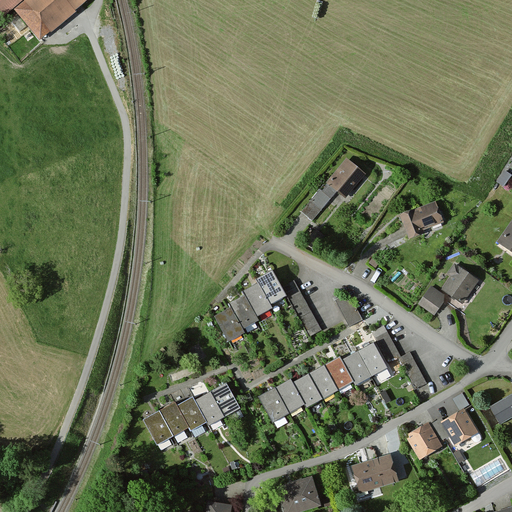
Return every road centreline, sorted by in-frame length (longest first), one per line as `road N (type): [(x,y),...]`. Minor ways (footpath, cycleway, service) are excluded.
road 1 (residential): [(490,367),(356,446),(261,478),(248,511)]
road 2 (residential): [(274,243),(490,367)]
